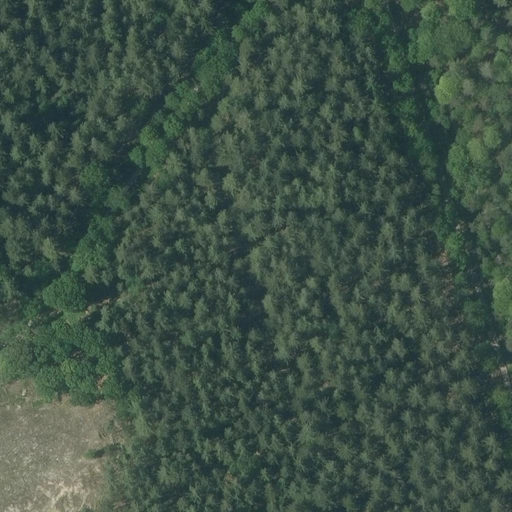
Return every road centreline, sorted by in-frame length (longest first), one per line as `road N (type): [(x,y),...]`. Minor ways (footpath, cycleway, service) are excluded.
road 1 (track): [(260,0),(15,339)]
road 2 (track): [(511,397),(387,0)]
